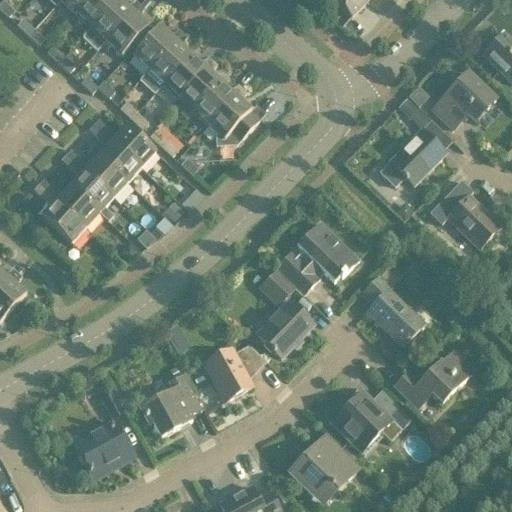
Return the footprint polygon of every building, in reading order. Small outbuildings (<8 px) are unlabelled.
[(42,0),(55,11),(62,3),(61,2),(63,0),(42,0)] [(63,0),(61,2),(62,3),(76,16),(91,0),(63,0)] [(91,0),(76,16),(91,30),(118,0),(91,0)] [(118,0),(91,30),(92,30),(81,41),(96,55),(106,44),(107,44),(141,7),(136,2),(129,10),(118,0)] [(366,5),(360,0),(330,0),(352,20),(366,5)] [(3,5),(0,7),(0,13),(8,21),(14,15),(3,5)] [(141,7),(107,44),(122,58),(149,28),(138,19),(145,11),(141,7)] [(27,39),(33,32),(23,23),(17,29),(27,39)] [(149,72),(184,35),(179,31),(171,38),(160,27),(133,58),(149,72)] [(33,32),(27,39),(39,50),(45,43),(33,32)] [(188,39),(184,35),(149,72),(164,86),(191,56),(181,47),(188,39)] [(511,46),(507,41),(486,63),(511,88),(511,46)] [(57,67),(63,60),(53,51),(47,57),(57,67)] [(202,65),(191,56),(164,86),(179,100),(213,62),(209,58),(202,65)] [(63,60),(57,67),(69,77),(75,71),(63,60)] [(213,62),(179,100),(194,114),(222,84),(211,74),(218,67),(213,62)] [(468,77),(433,112),(453,132),(466,118),(475,126),(496,105),(468,77)] [(97,92),(97,91),(86,81),(80,88),(91,98),(97,92)] [(222,84),(194,114),(209,128),(243,90),(238,86),(232,93),(222,84)] [(97,92),(108,102),(114,96),(103,86),(97,91),(97,92)] [(247,94),(243,90),(209,128),(219,137),(215,141),(216,151),(237,150),(260,124),(250,115),(252,113),(241,101),(247,94)] [(418,91),(408,101),(418,111),(428,101),(418,91)] [(407,103),(398,111),(409,122),(410,122),(418,114),(407,103)] [(130,123),(137,116),(125,106),(119,113),(130,123)] [(148,126),(137,116),(130,123),(141,134),(148,126)] [(101,121),(95,127),(142,170),(156,155),(127,127),(118,137),(101,121)] [(389,167),(380,177),(395,193),(405,182),(414,190),(446,157),(444,155),(452,146),(430,124),(389,167)] [(142,170),(95,127),(90,133),(107,148),(99,158),(128,185),(142,170)] [(160,151),(172,139),(160,128),(149,141),(160,151)] [(182,149),(172,139),(160,151),(171,161),(182,149)] [(128,185),(99,158),(90,168),(72,151),(67,157),(115,201),(128,185)] [(115,201),(67,157),(63,163),(80,178),(71,189),(109,224),(113,220),(104,212),(115,201)] [(186,162),(179,169),(191,179),(197,172),(186,162)] [(109,224),(71,189),(63,198),(45,182),(40,187),(88,230),(99,218),(108,226),(109,224)] [(460,185),(429,216),(442,229),(448,222),(479,253),(501,231),(469,200),(473,197),(460,185)] [(88,230),(40,187),(35,192),(53,209),(43,220),(73,247),(88,230)] [(189,199),(181,208),(189,216),(198,207),(189,199)] [(174,206),(164,217),(174,226),(184,215),(174,206)] [(404,207),(396,215),(405,223),(413,215),(404,207)] [(162,219),(148,234),(158,243),(161,240),(173,229),(162,219)] [(475,256),(478,254),(449,224),(446,227),(475,256)] [(286,263),(277,272),(305,299),(325,278),(334,286),(341,279),(342,281),(359,264),(321,227),(298,250),(303,256),(291,268),(286,263)] [(146,234),(137,243),(146,252),(154,243),(146,234)] [(130,247),(121,256),(129,264),(138,256),(130,247)] [(110,260),(107,264),(107,272),(111,275),(119,267),(110,260)] [(7,278),(0,271),(0,294),(18,275),(14,270),(7,278)] [(282,312),(257,338),(282,362),(314,329),(286,301),(296,291),(279,274),(262,291),(282,312)] [(23,279),(18,275),(0,294),(0,326),(28,296),(16,286),(23,279)] [(379,280),(362,296),(373,307),(367,314),(403,350),(424,329),(389,294),(391,291),(379,280)] [(175,330),(164,337),(167,342),(179,335),(175,330)] [(232,352),(205,367),(227,405),(253,390),(246,377),(253,373),(255,376),(266,364),(250,348),(235,357),(232,352)] [(409,374),(394,389),(418,413),(432,399),(442,408),(475,374),(455,354),(443,366),(441,365),(436,360),(416,380),(409,374)] [(175,392),(141,411),(151,429),(155,427),(162,441),(194,423),(193,421),(204,415),(184,378),(171,385),(175,392)] [(363,395),(331,427),(360,455),(380,435),(390,445),(411,423),(385,398),(375,408),(363,395)] [(112,396),(100,403),(112,425),(124,417),(112,396)] [(117,425),(75,448),(95,483),(137,460),(117,425)] [(316,448),(289,475),(312,498),(325,485),(331,492),(344,479),(348,482),(358,471),(336,450),(327,459),(316,448)] [(251,490),(223,505),(226,511),(280,511),(271,496),(259,503),(251,490)] [(390,491),(386,495),(390,499),(396,505),(404,497),(398,491),(397,491),(390,491)]
